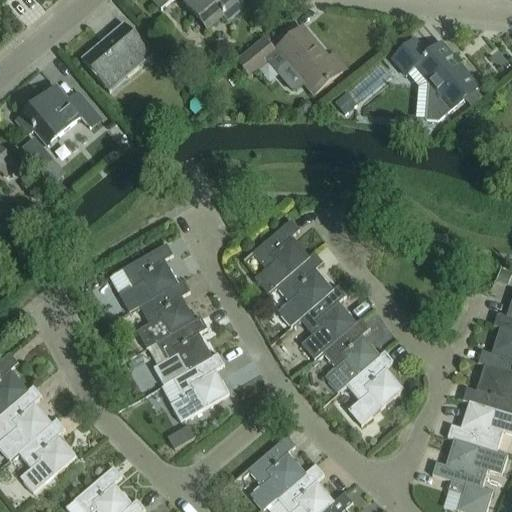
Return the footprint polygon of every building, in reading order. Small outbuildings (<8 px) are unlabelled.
[(241,10),(232,0),(152,0),(152,1),(162,13),(176,0),(182,0),(207,28),(223,14),(228,21),(241,10)] [(109,94),(151,57),(123,24),(81,61),(94,76),(109,94)] [(328,61),(302,30),(279,49),(289,62),(277,71),(277,76),(292,93),(296,93),(305,85),(314,96),(327,86),(342,73),(330,59),(328,61)] [(248,78),(276,55),(264,40),(236,63),(248,78)] [(473,91),(477,88),(441,45),(428,56),(415,41),(392,61),(405,77),(415,68),(439,95),(430,104),(426,104),(425,122),(438,123),(462,101),(468,108),(479,98),(473,91)] [(72,108),(56,89),(17,123),(28,136),(34,131),(48,147),(81,119),(90,129),(100,121),(95,115),(82,100),(72,108)] [(196,98),(190,104),(190,111),(195,117),(205,108),(196,98)] [(34,140),(22,150),(52,187),(65,176),(34,140)] [(0,171),(6,178),(16,170),(10,162),(0,149),(0,171)] [(30,196),(41,186),(30,173),(19,183),(30,196)] [(309,259),(292,239),(299,232),(291,222),(251,256),(263,270),(252,279),(265,295),(274,287),(276,289),(315,255),(314,255),(309,259)] [(178,286),(164,262),(173,257),(166,246),(122,271),(133,291),(125,295),(119,299),(129,317),(139,311),(185,284),(184,283),(178,286)] [(333,292),(315,271),(323,265),(315,255),(276,289),(288,302),(276,312),(289,327),(297,320),(299,322),(339,289),(338,288),(333,292)] [(195,322),(182,299),(190,294),(185,284),(139,311),(149,328),(136,335),(147,353),(156,348),(202,321),(200,319),(195,322)] [(314,362),(322,355),(356,325),(339,305),(346,298),(339,289),(299,322),(312,338),(301,347),(314,362)] [(511,300),(506,318),(497,315),(493,328),(499,330),(511,334),(511,300)] [(212,359),(198,335),(207,331),(202,321),(156,348),(165,364),(154,371),(163,388),(165,387),(166,387),(173,383),(218,357),(217,356),(212,359)] [(379,358),(362,337),(370,331),(361,321),(356,325),(322,355),(335,370),(324,380),(337,395),(339,393),(339,394),(386,355),(384,354),(379,358)] [(511,334),(499,330),(491,356),(482,353),(477,365),(484,367),(511,376),(511,334)] [(28,392),(11,372),(18,365),(10,355),(0,363),(0,417),(29,393),(28,392)] [(404,391),(386,370),(393,364),(386,355),(339,394),(341,395),(347,389),(359,403),(348,412),(361,428),(404,391)] [(229,396),(216,372),(224,367),(218,357),(173,383),(166,387),(167,388),(174,384),(183,400),(170,407),(180,424),(229,396)] [(511,376),(484,367),(476,393),(466,390),(462,403),(469,405),(511,418),(511,376)] [(0,451),(9,463),(11,461),(52,426),(52,425),(34,405),(42,398),(33,388),(28,392),(29,393),(0,417),(0,451)] [(511,438),(511,418),(469,405),(461,430),(451,427),(447,440),(453,442),(507,459),(507,458),(505,457),(505,455),(497,452),(503,436),(511,438)] [(76,459),(57,438),(65,431),(56,421),(52,425),(52,426),(11,461),(13,463),(19,457),(31,470),(20,480),(33,495),(76,459)] [(305,475),(288,455),(295,449),(287,439),(234,484),(234,485),(241,479),(243,480),(250,475),(261,488),(250,497),(262,511),(275,500),(276,500),(305,475)] [(501,477),(507,459),(453,442),(445,468),(436,465),(432,478),(451,483),(448,493),(462,497),(457,511),(486,511),(492,495),(490,494),(490,492),(482,490),(487,473),(501,477)] [(324,511),(334,504),(316,483),(324,477),(315,467),(305,475),(276,500),(285,511),(324,511)] [(124,511),(132,506),(114,485),(122,479),(113,469),(74,502),(83,511),(124,511)] [(345,511),(353,505),(344,495),(334,504),(324,511),(345,511)] [(145,511),(137,502),(132,506),(124,511),(145,511)]
